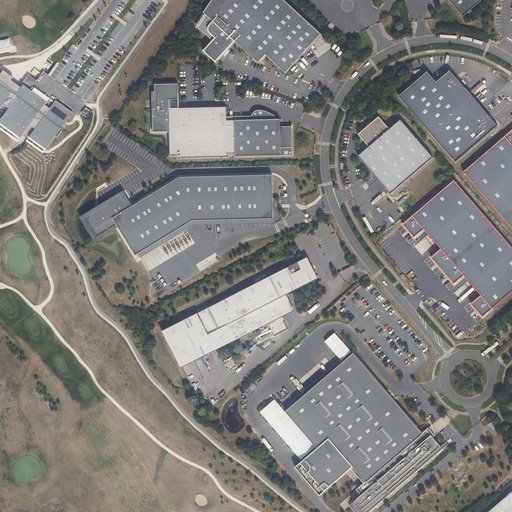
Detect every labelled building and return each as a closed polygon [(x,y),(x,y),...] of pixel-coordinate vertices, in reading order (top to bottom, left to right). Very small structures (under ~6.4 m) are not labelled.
[(305,54),(323,34),(285,0),(213,0),(204,13),(209,17),(199,28),(214,41),(205,52),(217,63),(236,42),(260,63),(267,55),(287,74),(305,54)] [(449,0),(465,17),(483,1),(483,0),(449,0)] [(204,13),(196,25),(199,28),(209,17),(204,13)] [(306,54),(324,35),(323,34),(305,54),(306,54)] [(12,40),(0,41),(0,54),(14,52),(12,40)] [(2,71),(0,70),(0,111),(2,108),(7,111),(0,120),(0,129),(17,142),(30,125),(36,129),(27,142),(43,154),(56,136),(58,137),(62,131),(60,130),(61,129),(62,130),(75,112),(56,98),(52,104),(23,83),(21,85),(14,80),(15,77),(4,69),(2,71)] [(430,73),(402,97),(458,163),(500,127),(466,87),(453,72),(439,83),(430,73)] [(237,158),(294,156),(294,148),(283,148),(282,127),(282,120),(276,120),(276,116),(272,113),(263,111),(258,111),(256,112),(254,114),(252,117),(253,121),(228,122),(228,118),(228,108),(171,111),(170,102),(180,102),(179,86),(156,87),(156,94),(157,111),(154,111),(154,135),(171,134),(172,158),(179,157),(179,160),(230,158),(230,156),(237,155),(237,158)] [(85,107),(81,114),(88,118),(92,110),(85,107)] [(358,135),(369,148),(390,130),(379,117),(358,135)] [(369,148),(358,157),(390,195),(433,158),(401,121),(390,130),(369,148)] [(283,148),(294,148),(293,127),(282,127),(283,148)] [(511,134),(467,174),(511,226),(511,134)] [(274,174),(182,177),(135,205),(114,218),(119,227),(137,256),(195,221),(275,218),(274,174)] [(484,317),(511,293),(511,246),(457,181),(405,225),(416,239),(426,230),(442,250),(432,258),(455,286),(466,277),(484,298),(475,306),(484,317)] [(125,190),(81,217),(96,241),(119,227),(114,218),(135,205),(125,190)] [(290,295),(317,281),(306,259),(164,331),(183,369),(184,368),(271,324),(277,336),(291,329),(287,322),(289,321),(286,316),(278,300),(290,295)] [(278,300),(286,316),(298,310),(290,295),(278,300)] [(423,432),(354,352),(287,411),(318,448),(297,467),(321,495),(354,466),(367,481),(360,487),(365,493),(350,505),(356,511),(371,511),(444,449),(434,436),(436,435),(429,427),(423,432)] [(491,423),(488,425),(497,434),(500,432),(491,423)] [(511,511),(511,494),(490,511),(511,511)]
